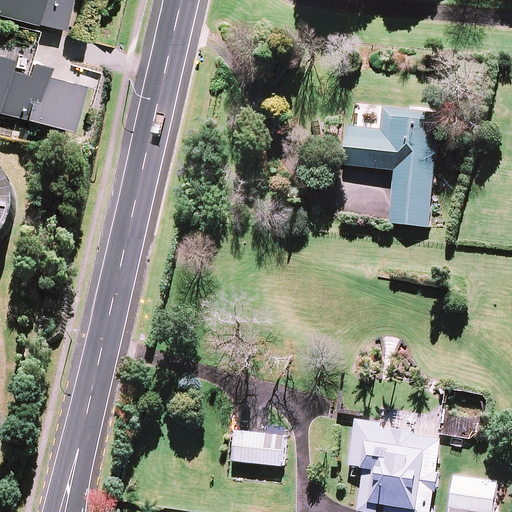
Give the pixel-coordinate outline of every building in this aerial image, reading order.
[(0,0),(0,12),(63,26),(68,0),(0,0)] [(9,55),(0,52),(0,110),(68,124),(77,79),(40,72),(42,60),(28,57),(25,70),(7,66),(9,55)] [(442,113),(388,108),(386,131),(352,128),(348,165),(399,170),(394,222),(430,226),(442,113)] [(0,245),(0,246),(6,240),(10,233),(13,226),(16,218),(17,210),(17,203),(16,195),(14,187),(10,180),(6,173),(1,167),(0,167),(0,245)] [(433,511),(443,438),(384,429),(384,423),(359,419),(353,464),(368,466),(362,509),(372,511),(371,511),(433,511)] [(289,427),(271,426),(270,431),(239,429),(237,461),(287,465),(289,427)] [(496,511),(501,481),(458,475),(452,511),(496,511)]
